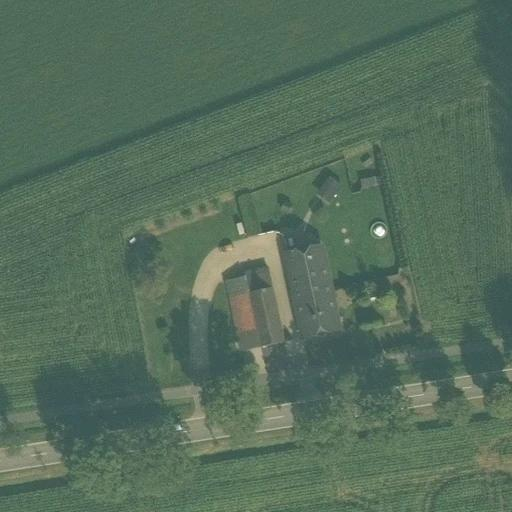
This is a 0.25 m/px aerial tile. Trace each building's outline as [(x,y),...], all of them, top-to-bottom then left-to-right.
[(328,177),(319,195),(333,202),(342,184),(328,177)] [(285,256),(291,284),(328,276),(322,249),(285,256)] [(272,290),(267,265),(244,270),(249,295),(272,290)] [(249,295),(244,270),(225,274),(238,339),(258,335),(249,295)] [(333,300),(328,276),(291,284),(296,307),(333,300)] [(284,344),(272,290),(249,295),(258,335),(261,349),(284,344)] [(339,331),(333,300),(296,307),(303,339),(339,331)] [(238,339),(241,353),(261,349),(258,335),(238,339)]
